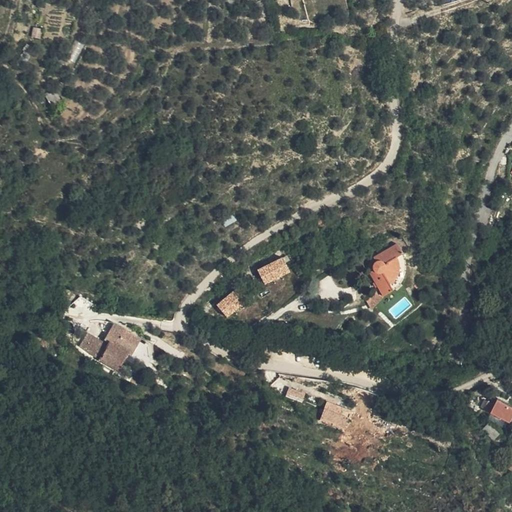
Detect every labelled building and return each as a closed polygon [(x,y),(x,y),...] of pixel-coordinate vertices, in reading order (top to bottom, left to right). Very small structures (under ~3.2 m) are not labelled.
[(40,38),(41,28),(33,27),(31,37),(40,38)] [(377,272),(387,288),(391,296),(394,295),(405,289),(409,285),(412,280),(414,276),(416,270),(416,266),(415,262),(413,256),(406,243),(383,256),(384,257),(381,260),(379,262),(378,264),(378,266),(378,269),(379,271),(377,272)] [(283,257),(257,270),(264,285),(290,272),(283,257)] [(391,296),(387,288),(375,302),(379,310),(391,296)] [(231,291),(216,305),(227,318),(243,304),(231,291)] [(134,346),(143,337),(132,329),(132,328),(122,322),(114,334),(121,339),(119,342),(117,340),(116,341),(115,343),(94,330),(86,343),(96,352),(119,366),(134,346)] [(147,339),(143,337),(134,346),(119,366),(124,369),(134,352),(138,354),(147,339)] [(294,388),(291,397),(307,404),(310,395),(294,388)] [(501,403),(496,410),(511,418),(511,404),(503,399),(501,403)] [(491,407),(496,410),(501,403),(495,400),(491,407)] [(325,422),(349,432),(356,412),(338,405),(337,409),(330,406),(325,421),(325,422)] [(488,426),(499,436),(504,430),(493,421),(488,426)]
